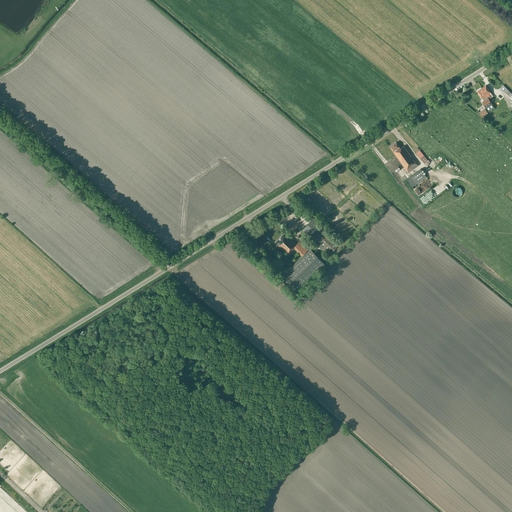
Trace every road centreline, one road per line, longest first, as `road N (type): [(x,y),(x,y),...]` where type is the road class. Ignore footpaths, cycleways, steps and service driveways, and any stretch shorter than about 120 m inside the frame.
road 1 (unclassified): [(0,371),(511,50)]
road 2 (track): [(130,511),(0,393)]
